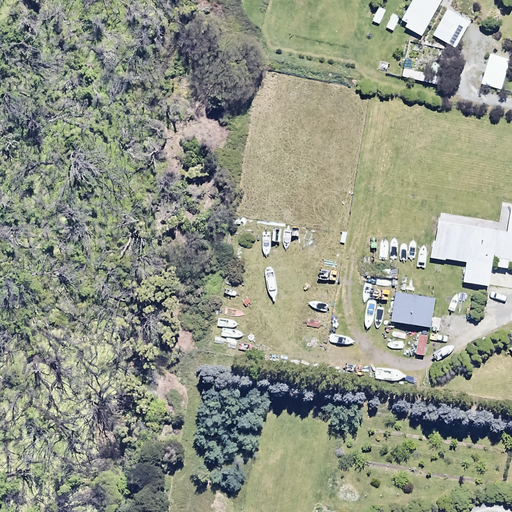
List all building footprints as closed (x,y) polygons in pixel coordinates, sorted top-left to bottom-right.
[(414,0),(403,21),(408,24),(406,28),(422,37),(442,0),(414,0)] [(471,22),(449,10),(434,36),(456,49),(471,22)] [(510,49),(493,45),(491,52),(508,57),(510,49)] [(510,60),(491,54),(482,84),(501,90),(510,60)] [(405,69),(403,77),(442,88),(444,80),(405,69)] [(511,207),(508,234),(438,223),(433,259),(467,264),(464,284),(489,288),(493,261),(500,262),(499,269),(508,270),(509,264),(511,264),(511,207)] [(435,300),(396,295),(392,324),(431,329),(435,300)]
